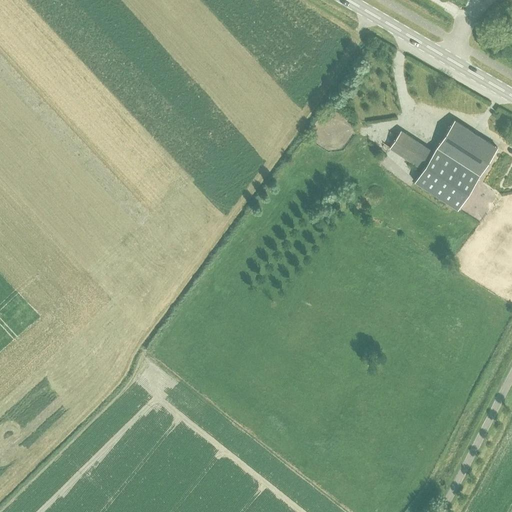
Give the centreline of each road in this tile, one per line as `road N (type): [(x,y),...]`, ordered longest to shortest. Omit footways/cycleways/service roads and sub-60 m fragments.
road 1 (secondary): [(347,0),(511,96)]
road 2 (track): [(441,511),(511,375)]
